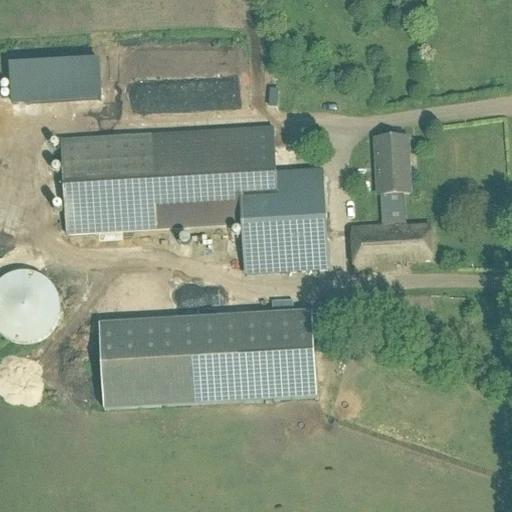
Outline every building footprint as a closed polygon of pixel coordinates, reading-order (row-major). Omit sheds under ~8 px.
[(275,176),(273,132),(62,144),(68,239),(248,228),(251,272),(328,268),(324,200),(291,202),(290,175),(275,176)] [(411,196),(408,142),(374,144),(377,198),(381,198),(383,231),(352,233),(354,277),(394,274),(393,267),(431,265),(429,231),(406,232),(402,197),(411,196)] [(0,285),(0,338),(13,346),(28,347),(41,342),(52,332),(58,318),(57,303),(51,290),(39,281),(25,277),(11,279),(0,285)] [(405,331),(403,298),(326,302),(328,324),(360,322),(361,333),(405,331)] [(315,400),(310,313),(96,327),(101,413),(315,400)]
